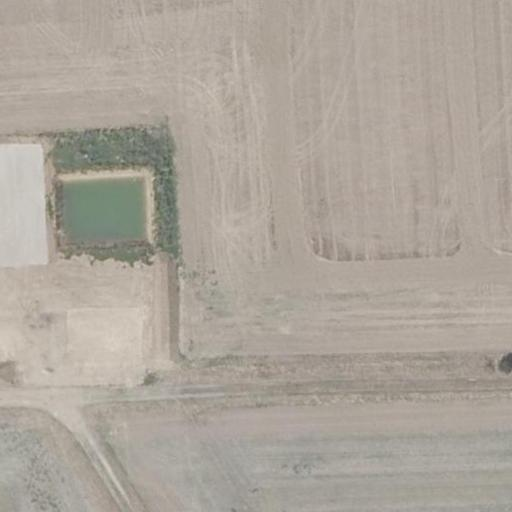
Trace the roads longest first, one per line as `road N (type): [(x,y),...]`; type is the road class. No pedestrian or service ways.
road 1 (track): [(82,402),(511,386)]
road 2 (track): [(146,511),(82,402)]
